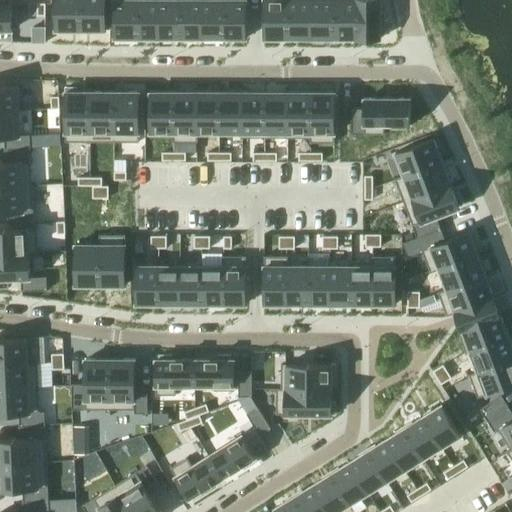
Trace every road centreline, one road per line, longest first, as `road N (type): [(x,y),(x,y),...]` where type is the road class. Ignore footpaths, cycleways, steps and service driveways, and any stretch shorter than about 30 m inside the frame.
road 1 (residential): [(422,73),(0,67)]
road 2 (residential): [(0,318),(183,341),(350,340)]
road 3 (residential): [(229,511),(353,438),(350,340)]
road 4 (residential): [(511,256),(480,172),(434,79),(422,73)]
